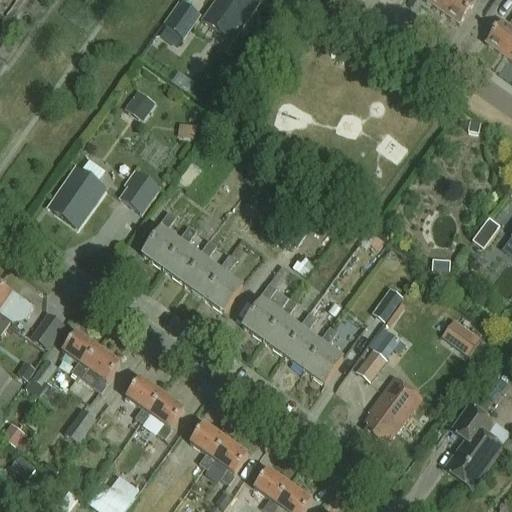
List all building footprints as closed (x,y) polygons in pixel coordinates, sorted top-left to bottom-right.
[(237,48),(264,9),(251,0),(226,0),(207,28),(237,48)] [(431,0),(428,5),(446,17),(457,0),(431,0)] [(457,0),(446,17),(464,30),(480,6),(472,1),(472,0),(457,0)] [(187,45),(204,22),(188,10),(171,33),(187,45)] [(511,28),(506,24),(489,48),(507,60),(511,53),(511,28)] [(136,96),(123,115),(140,127),(153,109),(136,96)] [(206,173),(196,166),(182,185),(191,193),(206,173)] [(81,232),(108,193),(81,174),(58,206),(65,211),(60,217),(81,232)] [(144,218),(163,192),(140,175),(121,202),(144,218)] [(245,227),(259,210),(250,202),(236,220),(245,227)] [(165,236),(147,261),(168,276),(186,250),(183,247),(172,239),(182,224),(175,219),(164,234),(165,236)] [(484,254),(500,231),(489,223),(473,246),(484,254)] [(186,250),(168,276),(188,290),(207,264),(204,262),(191,253),(201,238),(194,233),(183,247),(186,250)] [(207,264),(188,290),(208,305),(227,278),(224,277),(211,267),(222,253),(214,247),(204,262),(207,264)] [(227,278),(208,305),(229,319),(247,293),(231,281),(241,267),(235,262),(224,277),(227,278)] [(0,316),(7,307),(27,322),(35,312),(11,295),(10,298),(0,290),(0,316)] [(265,307),(247,333),(267,347),(286,321),(283,319),(271,310),(281,295),(274,290),(263,305),(265,307)] [(403,302),(390,293),(372,319),(385,327),(403,302)] [(286,321),(267,347),(288,361),(306,335),(304,333),(291,325),(302,310),(294,304),(283,319),(286,321)] [(69,330),(52,318),(34,344),(51,356),(69,330)] [(0,338),(2,340),(11,327),(0,319),(0,338)] [(306,335),(288,361),(308,376),(327,350),(323,347),(311,339),(321,324),(314,319),(304,333),(306,335)] [(471,360),(484,343),(458,324),(446,341),(471,360)] [(327,350),(308,376),(329,390),(347,364),(331,353),(341,338),(334,333),(323,347),(327,350)] [(80,338),(67,357),(83,369),(76,378),(84,384),(91,374),(88,372),(102,354),(80,338)] [(0,366),(20,378),(27,365),(0,349),(0,366)] [(91,374),(84,384),(105,399),(112,389),(110,388),(123,369),(102,354),(88,372),(91,374)] [(370,387),(387,365),(373,355),(356,377),(370,387)] [(24,392),(55,414),(67,397),(54,388),(52,391),(46,387),(57,371),(47,364),(33,383),(32,382),(24,392)] [(0,417),(21,389),(0,374),(0,417)] [(426,402),(423,400),(399,382),(373,416),(375,418),(369,427),(373,430),(369,435),(390,450),(426,402)] [(143,384),(130,402),(147,414),(140,424),(148,429),(155,420),(152,418),(165,400),(143,384)] [(155,420),(148,429),(170,445),(176,436),(174,434),(187,416),(165,400),(152,418),(155,420)] [(468,444),(447,474),(475,493),(505,451),(487,439),(496,427),(471,410),(454,434),(468,444)] [(95,432),(101,424),(87,414),(70,439),(83,449),(95,432)] [(16,448),(25,438),(14,429),(5,439),(16,448)] [(207,429),(194,448),(210,459),(203,469),(211,475),(218,465),(216,463),(229,445),(207,429)] [(216,463),(218,465),(231,475),(224,485),(233,491),(240,481),(238,479),(251,461),(229,445),(216,463)] [(27,485),(36,472),(20,460),(10,473),(27,485)] [(279,509),(293,490),(271,475),(258,494),(273,505),(268,511),(280,511),(281,511),(279,509)] [(120,479),(112,491),(104,486),(97,497),(118,511),(129,511),(142,494),(120,479)] [(281,511),(280,511),(310,511),(315,506),(293,490),(279,509),(281,511)] [(227,492),(213,510),(216,511),(242,511),(246,507),(227,492)]
